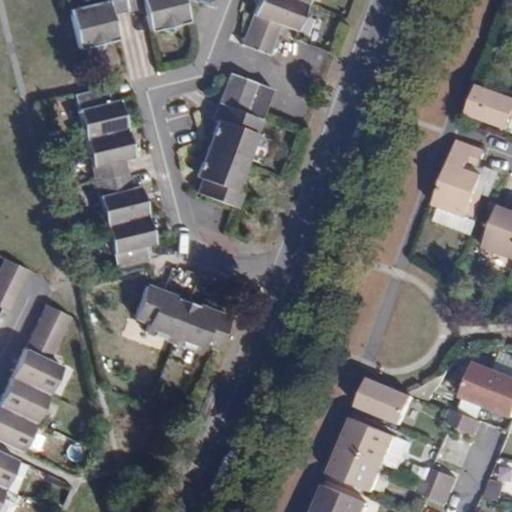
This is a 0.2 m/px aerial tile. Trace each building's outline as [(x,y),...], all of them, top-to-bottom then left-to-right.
[(90,49),(108,44),(119,42),(113,17),(129,14),(125,0),(106,0),(107,1),(69,11),(79,51),(90,49)] [(125,0),(129,14),(141,11),(149,34),(160,31),(178,26),(189,24),(183,0),(125,0)] [(301,0),(261,0),(256,17),(287,28),(301,33),(311,4),(301,0)] [(287,28),(256,17),(245,47),(276,58),(287,28)] [(178,26),(160,31),(167,37),(174,36),(178,26)] [(105,52),(108,44),(90,49),(98,54),(105,52)] [(266,124),(269,115),(277,92),(235,78),(225,110),(257,121),(266,124)] [(511,97),(478,85),(467,114),(509,129),(510,126),(511,121),(511,97)] [(73,97),(83,140),(125,130),(118,102),(109,103),(106,91),(73,97)] [(218,154),(252,167),(262,136),(253,134),(257,121),(225,110),(224,109),(219,122),(222,123),(217,137),(223,139),(218,154)] [(253,134),(262,136),(266,124),(257,121),(253,134)] [(83,140),(93,182),(126,175),(123,161),(132,158),(125,130),(83,140)] [(212,152),(218,154),(223,139),(217,137),(212,152)] [(455,147),(433,209),(468,222),(470,217),(477,197),(479,194),(484,179),(466,172),(468,167),(479,171),(483,157),(455,147)] [(212,152),(208,166),(213,168),(218,154),(212,152)] [(201,197),(236,209),(240,193),(242,195),(252,167),(218,154),(213,168),(208,166),(203,181),(205,182),(201,197)] [(479,194),(489,198),(490,195),(497,178),(488,175),(479,171),(468,167),(466,172),(484,179),(479,194)] [(93,182),(104,227),(144,218),(137,188),(130,189),(126,175),(93,182)] [(240,193),(236,209),(242,211),(247,196),(242,195),(240,193)] [(477,197),(470,217),(475,219),(483,199),(477,197)] [(486,248),(511,258),(511,211),(501,208),(486,248)] [(144,218),(104,227),(114,272),(147,265),(143,250),(151,248),(144,218)] [(0,272),(0,309),(7,313),(27,271),(6,261),(0,272)] [(142,336),(172,347),(187,303),(145,287),(133,322),(144,326),(142,336)] [(187,303),(172,347),(197,357),(202,349),(216,353),(228,318),(187,303)] [(44,310),(23,353),(48,365),(68,321),(44,310)] [(9,381),(45,398),(58,370),(48,365),(23,353),(9,381)] [(461,397),(511,415),(511,377),(473,363),(461,397)] [(413,397),(368,379),(357,407),(400,425),(413,397)] [(0,411),(31,427),(45,398),(9,381),(0,399),(0,411)] [(481,422),(451,409),(446,423),(475,435),(481,422)] [(31,427),(0,411),(0,443),(19,453),(31,427)] [(396,436),(352,418),(341,445),(385,464),(396,436)] [(336,458),(329,473),(373,492),(385,464),(341,445),(336,458)] [(0,488),(13,463),(0,455),(0,488)] [(457,479),(427,466),(422,479),(452,491),(457,479)] [(446,505),(452,491),(422,479),(416,491),(423,495),(446,505)] [(325,485),(313,511),(363,511),(367,503),(325,485)]
